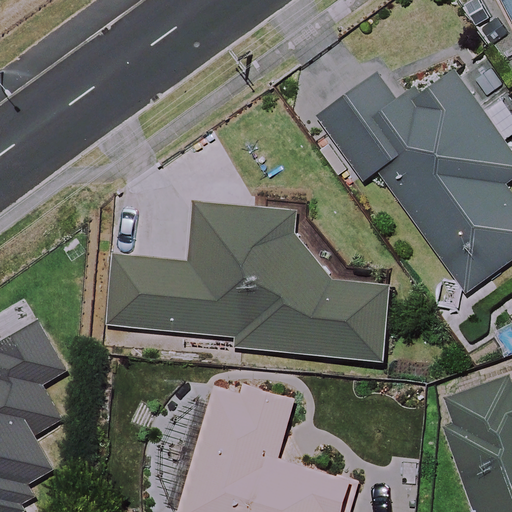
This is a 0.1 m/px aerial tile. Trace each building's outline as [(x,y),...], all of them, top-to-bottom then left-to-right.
[(511,186),(508,181),(511,178),(511,105),(499,87),(480,100),(460,72),(408,108),(385,75),(324,118),(369,182),(385,171),(471,292),(511,263),(511,186)] [(296,277),(301,214),(198,205),(194,264),(115,258),(109,327),(240,338),(239,348),(387,360),(394,285),(296,277)] [(0,511),(19,511),(68,484),(38,433),(72,413),(51,376),(69,366),(40,316),(0,339),(0,511)] [(511,511),(511,381),(442,405),(477,511),(511,511)] [(247,397),(208,386),(175,501),(186,505),(184,511),(350,511),(359,482),(282,459),(299,400),(250,386),(247,397)]
